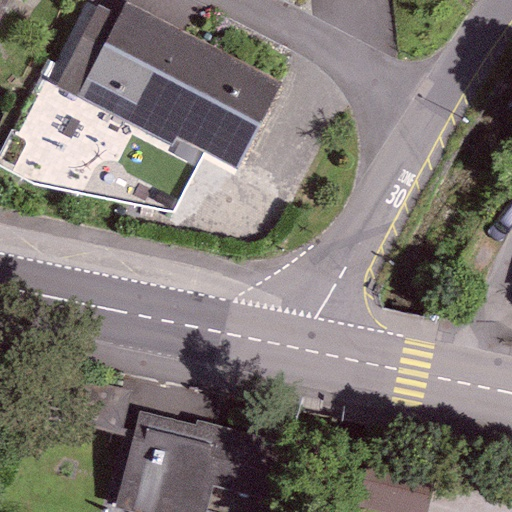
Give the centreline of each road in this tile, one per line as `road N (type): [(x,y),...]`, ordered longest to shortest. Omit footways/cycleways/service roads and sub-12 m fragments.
road 1 (secondary): [(303,349),(0,286)]
road 2 (residential): [(303,349),(429,108)]
road 3 (residential): [(236,0),(429,108)]
road 4 (secondary): [(511,393),(303,349)]
road 5 (residential): [(429,108),(506,0)]
